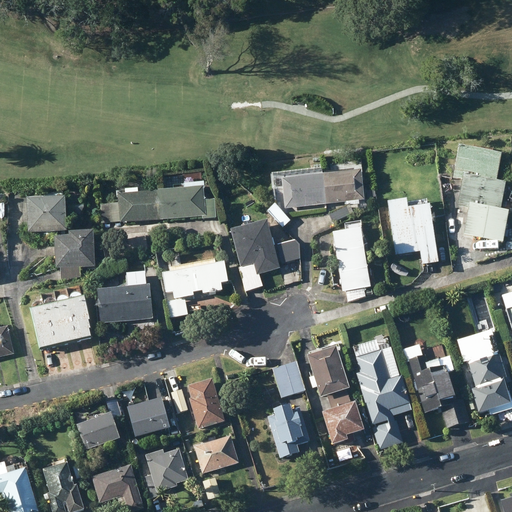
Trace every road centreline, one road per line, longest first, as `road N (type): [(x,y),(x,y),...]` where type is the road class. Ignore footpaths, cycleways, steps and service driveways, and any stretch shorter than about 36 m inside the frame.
road 1 (residential): [(0,402),(300,318)]
road 2 (residential): [(307,511),(511,447)]
